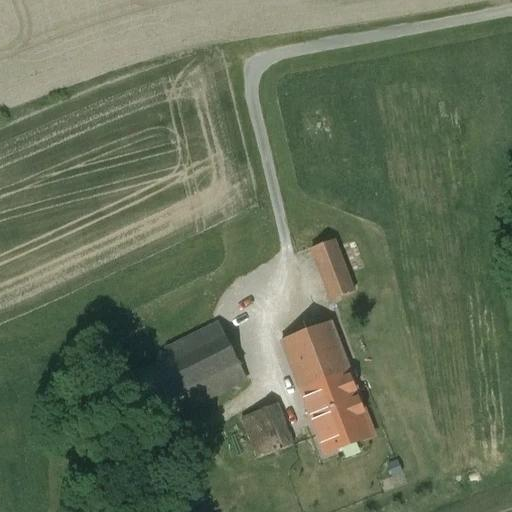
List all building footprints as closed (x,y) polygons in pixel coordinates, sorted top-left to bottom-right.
[(334,241),(310,250),(329,301),(353,292),(334,241)] [(175,403),(251,368),(224,309),(148,344),(175,403)] [(281,343),(306,408),(356,392),(329,323),(281,343)] [(374,437),(356,392),(306,408),(324,455),(374,437)] [(293,445),(278,406),(242,420),(257,459),(293,445)]
